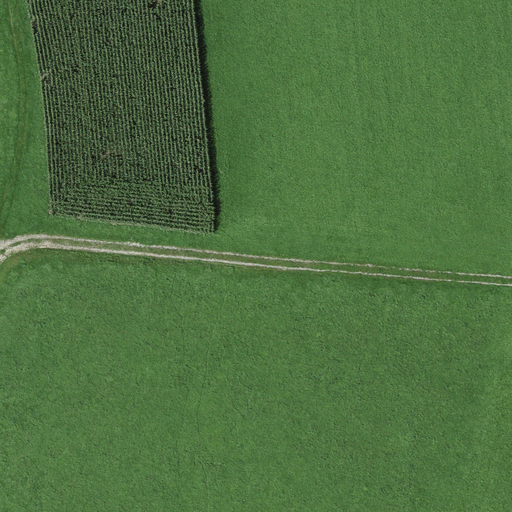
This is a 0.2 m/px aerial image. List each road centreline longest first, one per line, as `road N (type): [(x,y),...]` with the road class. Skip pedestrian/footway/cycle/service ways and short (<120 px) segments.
road 1 (track): [(511,289),(43,238),(0,252)]
road 2 (track): [(0,227),(25,137),(14,0)]
